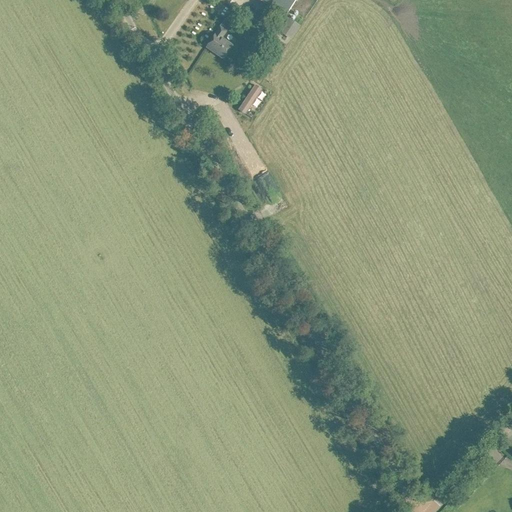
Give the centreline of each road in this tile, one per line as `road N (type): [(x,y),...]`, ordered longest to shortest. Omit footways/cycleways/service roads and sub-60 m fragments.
road 1 (unclassified): [(417,511),(118,0)]
road 2 (unclassified): [(428,511),(511,421)]
